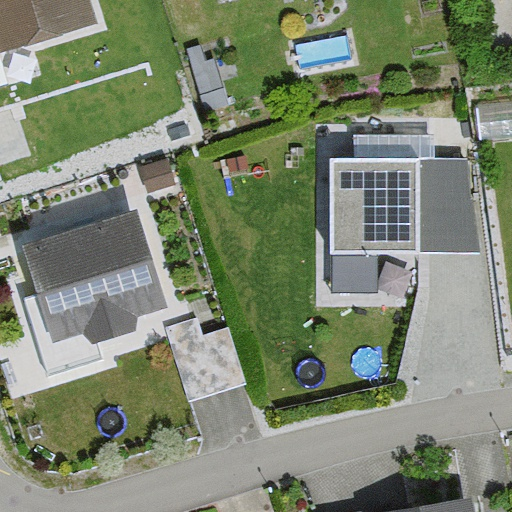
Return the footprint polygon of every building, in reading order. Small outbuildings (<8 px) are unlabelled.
[(0,0),(0,58),(81,34),(70,0),(0,0)] [(359,129),(360,148),(435,143),(434,124),(359,129)] [(399,265),(403,171),(314,168),(311,262),(399,265)] [(152,315),(124,220),(9,253),(37,349),(70,340),(73,350),(121,336),(118,325),(152,315)] [(453,511),(452,503),(396,511),(453,511)]
